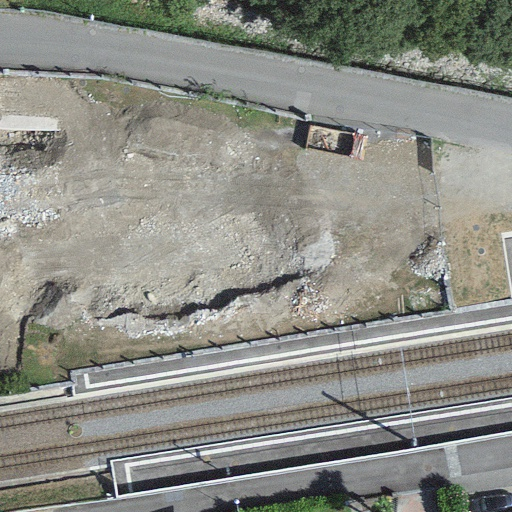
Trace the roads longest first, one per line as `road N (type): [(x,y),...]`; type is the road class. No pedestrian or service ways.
road 1 (residential): [(511,137),(77,49),(0,46)]
road 2 (residential): [(511,442),(84,511)]
